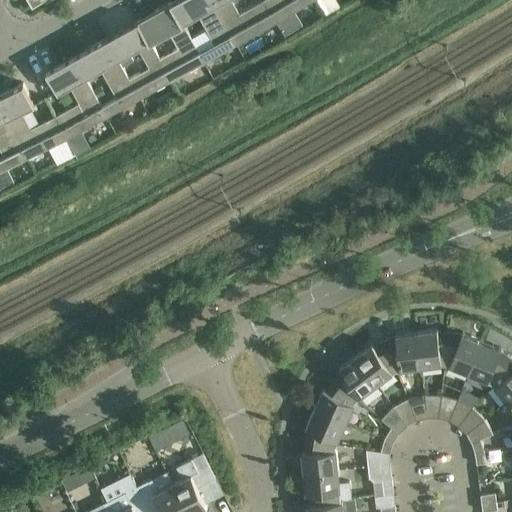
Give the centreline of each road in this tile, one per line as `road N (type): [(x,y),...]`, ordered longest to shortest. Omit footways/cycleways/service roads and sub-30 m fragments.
road 1 (tertiary): [(207,357),(511,215)]
road 2 (tertiary): [(0,461),(207,357)]
road 3 (residential): [(408,511),(402,455),(427,429),(449,431),(462,446),(471,511)]
road 4 (residential): [(264,511),(258,466),(207,357)]
